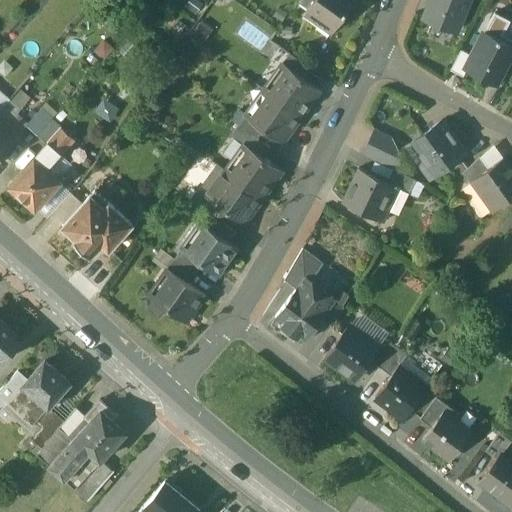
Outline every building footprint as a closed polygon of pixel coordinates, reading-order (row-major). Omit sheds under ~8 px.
[(315,0),(309,9),(335,27),(354,0),(315,0)] [(430,0),(423,17),(456,31),(468,0),(430,0)] [(472,56),(465,69),(467,69),(495,84),(511,49),(511,40),(501,34),(498,40),(484,32),(472,56)] [(460,50),(450,71),(463,77),(467,69),(465,69),(472,56),(460,50)] [(310,68),(290,54),(282,66),(286,69),(287,68),(302,78),(310,68)] [(302,78),(287,68),(286,69),(269,93),(301,116),(318,92),(319,93),(320,91),(302,78)] [(38,100),(28,91),(15,106),(16,107),(25,115),(38,100)] [(301,116),(269,93),(252,119),(251,120),(265,130),(284,143),(285,142),(283,141),(301,116)] [(110,120),(119,107),(104,97),(94,110),(110,120)] [(8,100),(0,108),(0,121),(2,123),(16,107),(15,106),(8,100)] [(40,109),(25,125),(36,135),(51,119),(40,109)] [(265,130),(251,120),(252,119),(247,115),(239,126),(252,135),(258,140),(265,130)] [(51,119),(36,135),(46,144),(48,143),(61,128),(51,119)] [(441,121),(411,142),(412,143),(408,146),(429,176),(463,152),(441,121)] [(61,128),(48,143),(59,153),(73,139),(61,128)] [(389,135),(375,129),(363,154),(395,169),(396,170),(399,165),(397,163),(395,162),(394,160),(394,158),(395,156),(396,154),(398,153),(389,135)] [(0,131),(0,156),(12,143),(0,131)] [(258,140),(252,135),(245,145),(264,159),(271,149),(258,140)] [(46,144),(34,158),(45,169),(59,153),(48,143),(46,144)] [(264,159),(245,145),(226,171),(262,198),(280,172),(281,173),(282,172),(264,159)] [(479,156),(460,173),(466,182),(473,178),(473,177),(489,166),(479,156)] [(489,166),(473,177),(473,178),(495,209),(511,196),(511,170),(502,156),(489,166)] [(45,169),(34,158),(9,186),(34,209),(64,177),(60,173),(55,178),(45,169)] [(389,182),(358,167),(342,202),(380,220),(397,187),(397,186),(389,182)] [(396,170),(395,169),(389,182),(397,186),(397,187),(408,192),(415,179),(396,170)] [(262,198),(226,171),(208,196),(212,199),(211,200),(225,211),(244,224),(245,223),(244,222),(262,198)] [(63,223),(61,225),(76,238),(74,240),(76,242),(76,247),(83,254),(87,253),(90,256),(101,243),(108,249),(131,223),(94,189),(82,202),(63,223)] [(208,196),(198,189),(191,199),(200,206),(208,196)] [(71,192),(52,213),(63,223),(82,202),(71,192)] [(225,211),(211,200),(212,199),(208,196),(200,206),(207,212),(219,220),(225,211)] [(219,220),(207,212),(200,221),(230,242),(237,233),(219,220)] [(230,242),(200,221),(182,247),(186,250),(185,252),(200,262),(219,275),(219,274),(218,274),(236,249),(237,250),(238,248),(230,242)] [(200,262),(185,252),(186,250),(182,247),(174,258),(193,272),(200,262)] [(322,263),(302,248),(284,279),(296,287),(307,271),(313,275),(322,263)] [(174,258),(162,250),(157,257),(169,265),(174,258)] [(193,272),(174,258),(169,265),(166,269),(171,273),(172,272),(186,282),(193,272)] [(171,273),(166,269),(148,295),(186,323),(187,321),(186,320),(203,296),(204,297),(205,296),(186,282),(172,272),(171,273)] [(313,275),(307,271),(296,287),(274,317),(275,318),(277,325),(285,325),(305,340),(321,319),(335,299),(322,289),(325,285),(313,275)] [(335,299),(321,319),(331,326),(343,306),(335,299)] [(0,348),(12,335),(15,332),(0,319),(0,348)] [(379,344),(350,322),(324,357),(355,380),(369,360),(380,345),(379,344)] [(12,335),(0,348),(0,356),(4,361),(20,343),(12,335)] [(380,345),(369,360),(380,367),(395,346),(384,338),(379,344),(380,345)] [(395,346),(380,367),(390,376),(396,367),(397,368),(406,355),(395,346)] [(27,377),(21,384),(47,407),(70,382),(44,359),(27,377)] [(397,368),(396,367),(390,376),(375,397),(403,418),(425,389),(397,368)] [(47,407),(21,384),(27,377),(18,369),(0,391),(0,397),(31,425),(47,407)] [(459,413),(436,396),(420,418),(430,427),(421,438),(447,458),(469,429),(455,418),(459,413)] [(116,414),(99,398),(84,414),(85,415),(90,420),(74,437),(89,450),(99,459),(100,460),(100,459),(125,432),(111,419),(116,414)] [(84,414),(75,407),(63,421),(60,426),(68,434),(85,415),(84,414)] [(51,411),(28,438),(41,449),(60,426),(63,421),(51,411)] [(41,449),(37,454),(49,466),(74,437),(90,420),(85,415),(68,434),(60,426),(41,449)] [(511,438),(499,428),(483,449),(495,458),(499,451),(501,452),(511,438)] [(74,437),(49,466),(74,488),(84,476),(74,467),(89,450),(74,437)] [(89,450),(74,467),(84,476),(99,459),(89,450)] [(511,461),(501,452),(499,451),(495,458),(481,475),(495,485),(491,489),(511,504),(511,501),(511,461)] [(84,476),(74,488),(87,500),(113,471),(100,459),(100,460),(99,459),(84,476)] [(196,511),(200,508),(165,479),(143,506),(150,511),(196,511)]
